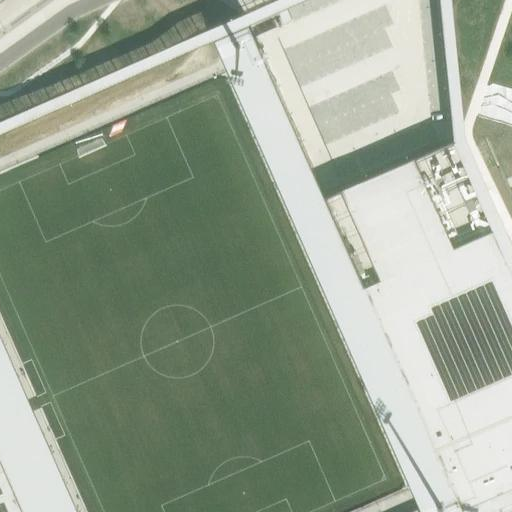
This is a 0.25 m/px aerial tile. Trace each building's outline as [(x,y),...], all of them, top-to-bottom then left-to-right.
[(248,20),(199,42),(406,511),(452,511),(462,508),(324,194),(248,20)] [(471,58),(455,61),(458,81),(475,78),(471,58)] [(344,184),(325,192),(438,452),(462,506),(463,507),(464,511),(509,511),(511,511),(511,189),(508,179),(500,162),(497,163),(488,167),(479,171),(472,174),(455,135),(454,136),(440,142),(366,174),(362,176),(344,184)] [(81,511),(0,325),(0,456),(24,511),(81,511)] [(0,511),(26,511),(0,450),(0,511)]
